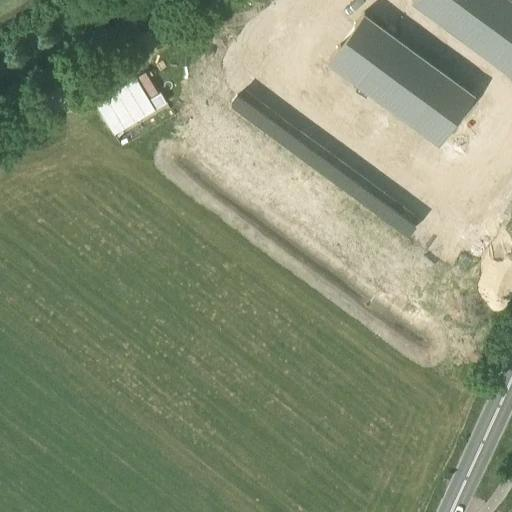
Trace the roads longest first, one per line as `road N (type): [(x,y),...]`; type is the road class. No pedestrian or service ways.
road 1 (track): [(0,133),(181,25)]
road 2 (primary): [(451,511),(511,379)]
